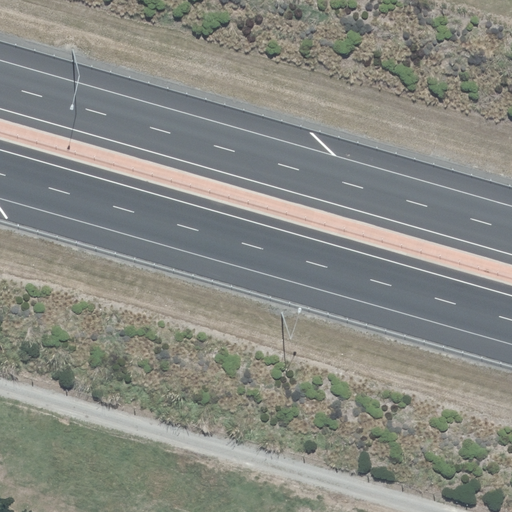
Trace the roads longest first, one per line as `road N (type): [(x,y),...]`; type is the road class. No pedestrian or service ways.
road 1 (motorway): [(0,84),(511,230)]
road 2 (motorway): [(511,322),(0,177)]
